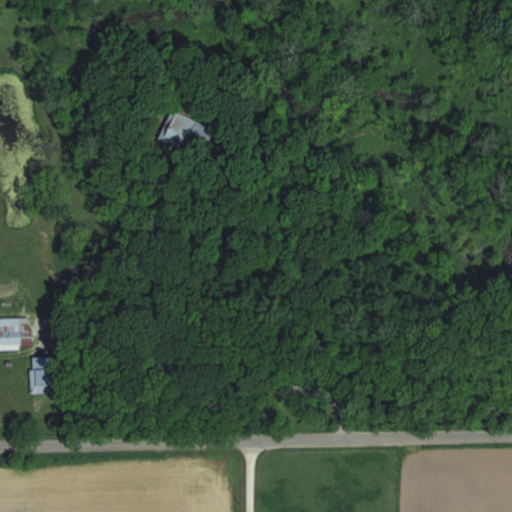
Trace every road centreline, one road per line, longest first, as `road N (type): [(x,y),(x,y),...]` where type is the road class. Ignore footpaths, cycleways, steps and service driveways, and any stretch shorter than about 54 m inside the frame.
road 1 (residential): [(0,448),(511,436)]
road 2 (residential): [(45,300),(149,324),(208,325),(163,219),(168,198),(154,170)]
road 3 (residential): [(348,441),(339,400),(326,390),(289,388),(208,325)]
